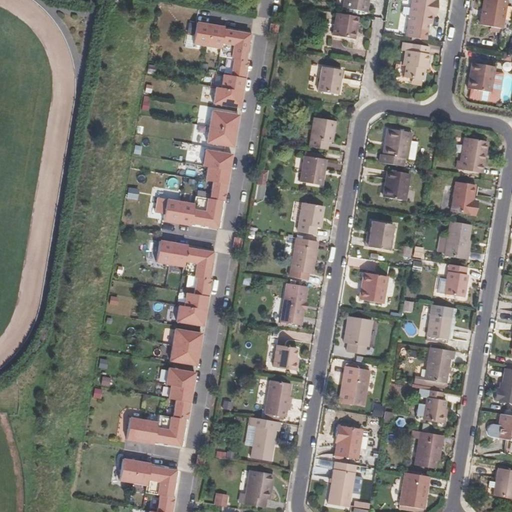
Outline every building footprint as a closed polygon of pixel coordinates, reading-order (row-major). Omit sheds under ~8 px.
[(361,0),(338,0),(336,16),(358,20),(361,0)] [(498,4),(477,0),(471,34),(493,37),(498,4)] [(405,2),(398,44),(417,48),(420,30),(424,30),(428,6),(405,2)] [(348,41),(351,27),(329,23),(325,46),(343,48),(345,41),(348,41)] [(220,28),(193,24),(189,45),(216,50),(214,57),(229,60),(226,76),(219,75),(217,88),(212,88),(209,104),(235,109),(243,62),(241,62),(245,35),(219,31),(220,28)] [(420,52),(402,49),(400,57),(397,56),(395,71),(398,72),(396,82),(415,84),(419,68),(421,68),(422,59),(419,59),(420,52)] [(148,65),(147,74),(154,74),(155,66),(148,65)] [(340,70),(321,67),(318,91),(335,94),(340,70)] [(487,75),(466,71),(463,86),(459,86),(458,97),(484,101),(487,75)] [(143,97),(141,109),(147,111),(150,98),(143,97)] [(208,111),(202,143),(229,148),(234,116),(208,111)] [(314,119),(309,146),(326,149),(327,141),(330,142),(335,122),(314,119)] [(372,161),(371,170),(396,174),(397,166),(400,166),(404,141),(380,138),(376,162),(372,161)] [(476,150),(455,148),(452,170),(448,170),(447,177),(469,181),(471,165),(475,165),(476,150)] [(186,226),(186,224),(212,228),(217,201),(220,202),(228,155),(201,151),(198,167),(203,168),(201,181),(208,183),(205,199),(191,197),(190,204),(161,200),(158,221),(186,226)] [(326,160),(304,156),(300,182),(321,186),(326,160)] [(259,171),(257,183),(264,185),(267,172),(259,171)] [(401,181),(380,178),(375,205),(397,209),(401,181)] [(127,188),(126,199),(137,201),(138,189),(127,188)] [(467,193),(447,191),(443,220),(467,223),(469,210),(465,209),(467,193)] [(317,214),(297,211),(292,238),(307,241),(308,233),(313,234),(317,214)] [(464,233),(445,229),(439,261),(461,267),(463,258),(461,257),(464,233)] [(387,232),(365,230),(363,247),(360,246),(359,254),(383,257),(387,232)] [(155,241),(151,263),(179,267),(178,275),(193,277),(190,294),(183,293),(180,306),(176,305),(173,322),(199,326),(207,280),(204,279),(209,253),(183,248),(183,246),(155,241)] [(312,249),(290,245),(285,276),(306,280),(312,249)] [(413,248),(413,258),(423,258),(423,248),(413,248)] [(420,273),(422,264),(413,261),(411,271),(420,273)] [(460,275),(444,272),(438,301),(458,303),(462,282),(459,281),(460,275)] [(379,282),(357,279),(352,306),(375,310),(379,282)] [(301,294),(280,290),(273,329),(294,332),(301,294)] [(109,304),(116,306),(118,298),(110,296),(109,304)] [(404,310),(394,308),(393,317),(402,319),(404,310)] [(364,327),(340,324),(336,350),(340,351),(339,359),(356,361),(357,354),(360,354),(364,327)] [(198,334),(172,329),(166,361),(193,365),(198,334)] [(290,356),(270,353),(266,375),(290,379),(291,370),(288,369),(290,356)] [(424,356),(423,355),(418,386),(438,389),(443,366),(446,367),(446,360),(424,356)] [(105,369),(107,360),(99,359),(98,368),(105,369)] [(154,422),(126,418),(122,440),(150,444),(151,442),(177,446),(181,419),(184,419),(192,373),(165,368),(162,385),(167,385),(165,399),(172,400),(170,417),(155,415),(154,422)] [(362,378),(338,374),(333,409),(357,413),(362,378)] [(108,387),(111,379),(102,376),(100,384),(108,387)] [(282,390),(264,387),(258,422),(274,424),(278,421),(282,390)] [(99,399),(102,390),(94,388),(92,397),(99,399)] [(435,400),(420,398),(415,427),(435,430),(439,409),(434,408),(435,400)] [(221,409),(229,411),(231,403),(223,401),(221,409)] [(371,417),(382,418),(384,407),(373,405),(371,417)] [(496,420),(494,419),(490,444),(511,447),(511,441),(511,422),(508,422),(496,420)] [(274,427),(244,423),(243,431),(250,433),(244,462),(263,465),(269,435),(272,433),(274,427)] [(354,437),(331,433),(330,443),(331,444),(328,462),(349,466),(354,437)] [(435,444),(417,441),(416,446),(410,446),(405,473),(426,476),(429,458),(432,458),(435,444)] [(234,460),(234,452),(225,452),(225,460),(234,460)] [(147,464),(118,460),(114,482),(142,486),(141,493),(156,496),(152,511),(146,511),(145,511),(167,511),(170,498),(168,498),(173,471),(146,467),(147,464)] [(341,511),(346,471),(326,468),(319,511),(333,511),(341,511)] [(510,480),(491,476),(488,489),(487,495),(486,502),(505,505),(508,491),(510,480)] [(264,483),(243,479),(239,502),(237,511),(258,511),(259,507),(262,507),(264,499),(261,498),(264,483)] [(415,511),(421,486),(395,482),(389,511),(415,511)] [(219,511),(220,504),(211,502),(209,511),(216,511),(219,511)]
